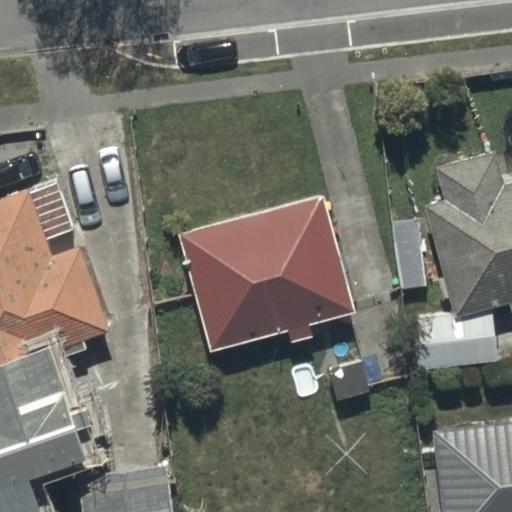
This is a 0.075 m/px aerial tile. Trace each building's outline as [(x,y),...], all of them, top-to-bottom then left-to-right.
[(498,148),(442,163),(452,200),(426,207),(457,321),(511,305),(511,187),(508,188),(498,148)] [(80,234),(59,173),(0,193),(0,370),(56,351),(111,333),(83,251),(57,260),(52,243),(80,234)] [(327,183),(180,222),(211,339),(287,319),(290,332),(316,325),(312,312),(358,299),(327,183)] [(421,217),(397,219),(405,289),(429,286),(421,217)] [(499,361),(496,318),(416,324),(419,368),(499,361)] [(98,468),(56,351),(0,370),(0,511),(46,511),(39,490),(98,468)] [(511,511),(511,412),(434,419),(443,511),(511,511)] [(93,476),(81,477),(84,511),(173,511),(169,468),(93,476)]
